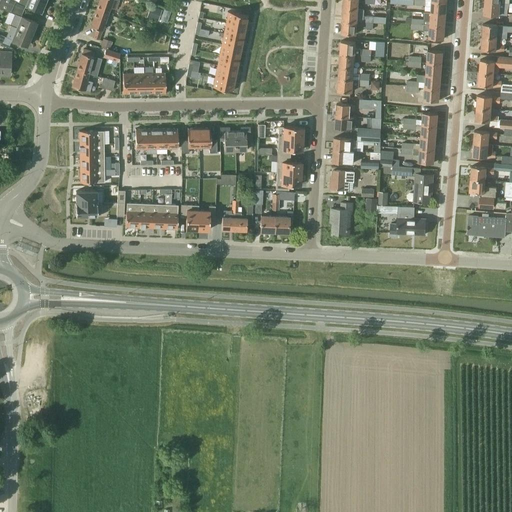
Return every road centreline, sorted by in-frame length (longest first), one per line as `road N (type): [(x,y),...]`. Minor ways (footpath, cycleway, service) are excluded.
road 1 (primary): [(511,336),(84,299)]
road 2 (residential): [(310,254),(54,243),(0,214)]
road 3 (residential): [(45,99),(103,107),(319,104)]
road 4 (residential): [(442,259),(465,0)]
road 5 (residential): [(310,254),(319,104)]
road 6 (residential): [(442,259),(310,254)]
road 7 (unclassified): [(10,511),(8,383)]
road 8 (tertiary): [(0,212),(34,178),(45,99)]
